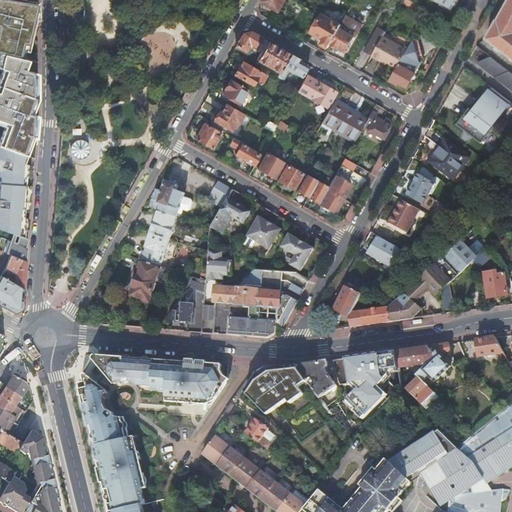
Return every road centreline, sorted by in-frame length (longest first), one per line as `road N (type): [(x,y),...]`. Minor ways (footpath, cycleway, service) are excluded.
road 1 (residential): [(39,318),(49,0)]
road 2 (residential): [(60,324),(75,311),(172,141)]
road 3 (secondary): [(298,350),(511,318)]
road 4 (residential): [(172,141),(350,242)]
road 5 (residential): [(243,18),(420,119)]
road 6 (secondary): [(65,334),(258,349)]
road 7 (tertiary): [(85,511),(50,357)]
road 8 (residential): [(172,141),(243,18)]
road 9 (residential): [(420,119),(350,242)]
road 10 (residential): [(488,0),(420,119)]
road 11 (residential): [(187,454),(258,349)]
road 12 (residential): [(350,242),(299,332),(298,350)]
